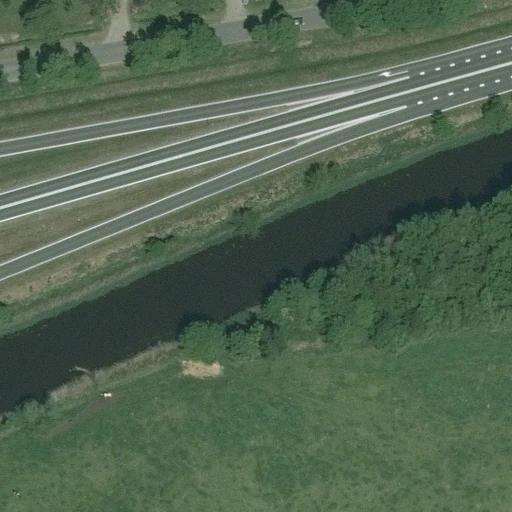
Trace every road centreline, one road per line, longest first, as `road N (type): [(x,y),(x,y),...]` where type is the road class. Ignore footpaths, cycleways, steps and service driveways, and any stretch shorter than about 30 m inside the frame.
road 1 (trunk): [(0,274),(296,153),(413,89)]
road 2 (trunk): [(0,206),(413,89)]
road 3 (tertiary): [(0,74),(415,0)]
road 4 (trunk): [(413,89),(282,99),(0,149)]
